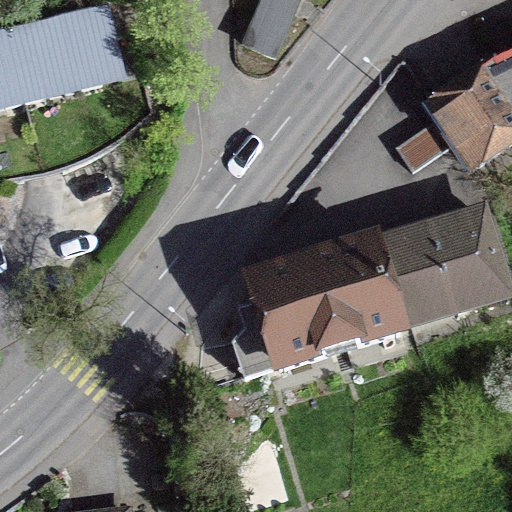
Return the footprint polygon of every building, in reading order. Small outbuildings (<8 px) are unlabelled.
[(260,0),(241,50),(277,64),(301,0),(260,0)] [(0,113),(119,86),(106,34),(103,23),(0,47),(0,113)] [(511,54),(506,57),(494,63),(465,85),(432,111),(439,121),(449,150),(469,180),(511,147),(511,54)] [(413,176),(449,150),(439,121),(395,150),(413,176)] [(510,303),(484,218),(375,251),(393,312),(450,295),(457,319),(510,303)] [(242,386),(401,336),(393,312),(375,251),(373,245),(252,285),(267,329),(240,334),(230,347),(242,386)]
